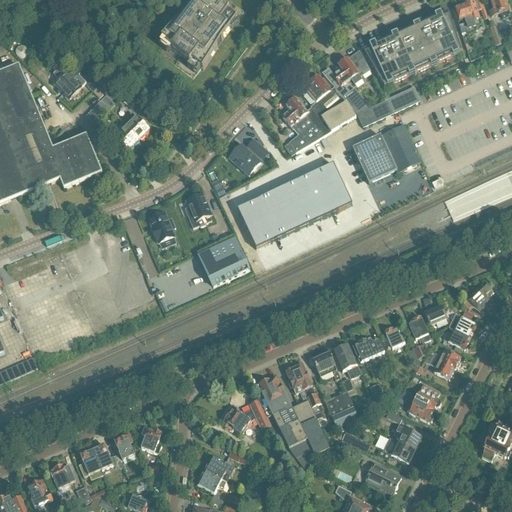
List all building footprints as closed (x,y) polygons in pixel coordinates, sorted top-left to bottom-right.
[(192,64),(203,72),(218,49),(217,49),(221,43),(222,43),(222,42),(231,30),(228,28),(234,20),(228,16),(230,14),(211,0),(210,0),(209,2),(207,0),(201,0),(198,5),(195,3),(186,14),(185,15),(186,16),(181,22),(180,21),(162,41),(162,42),(163,42),(173,49),(171,52),(190,66),(192,64)] [(490,0),(497,19),(502,17),(503,22),(511,19),(510,14),(511,14),(508,8),(505,0),(504,0),(503,0),(490,0)] [(482,1),(474,3),(477,13),(481,11),(485,10),(482,1)] [(462,26),(464,33),(465,35),(469,37),(475,35),(477,32),(476,30),(477,30),(477,29),(482,27),(477,13),(474,3),(465,6),(465,8),(462,9),(461,8),(454,10),(458,24),(465,21),(466,25),(462,26)] [(435,19),(428,22),(445,61),(453,58),(459,56),(459,55),(462,54),(448,13),(441,16),(441,15),(435,18),(435,19)] [(420,26),(419,25),(413,28),(414,29),(413,29),(431,68),(432,68),(437,66),(437,65),(445,61),(428,22),(420,26)] [(495,27),(490,29),(496,47),(501,45),(495,27)] [(413,29),(398,36),(416,75),(431,68),(413,29)] [(415,75),(416,75),(398,36),(397,35),(391,38),(392,39),(384,42),(401,81),(409,78),(410,78),(416,76),(415,75)] [(394,85),(401,81),(384,42),(376,46),(376,45),(370,48),(370,49),(363,52),(385,89),(388,88),(394,86),(394,85)] [(358,118),(372,110),(355,90),(351,94),(347,90),(345,92),(341,88),(352,81),(355,86),(362,81),(361,80),(370,73),(370,74),(371,73),(360,54),(348,61),(347,62),(343,61),(340,63),(340,67),(339,68),(342,72),(334,78),(330,72),(328,72),(323,75),(322,75),(358,118)] [(0,207),(60,182),(48,153),(54,151),(20,68),(0,75),(0,207)] [(61,68),(53,76),(60,82),(55,86),(61,92),(59,93),(63,97),(64,96),(70,101),(82,89),(74,81),(81,74),(61,68)] [(307,114),(308,115),(306,117),(324,139),(358,118),(334,90),(332,92),(329,89),(332,87),(328,83),(326,86),(320,78),(310,87),(305,91),(307,93),(317,105),(311,110),(312,110),(307,114)] [(96,81),(88,89),(100,101),(104,97),(101,94),(104,90),(96,81)] [(372,110),(358,118),(364,130),(398,115),(420,105),(413,90),(386,102),(386,103),(372,110)] [(115,107),(106,98),(102,102),(111,111),(115,107)] [(294,132),(299,137),(289,146),(296,156),(309,148),(324,139),(306,117),(308,115),(307,114),(296,101),(287,109),(291,113),(283,119),(292,129),(294,132)] [(99,104),(95,108),(104,118),(111,111),(102,102),(99,104)] [(104,118),(95,108),(91,113),(100,122),(104,118)] [(86,117),(95,127),(100,122),(91,113),(86,117)] [(140,143),(150,133),(132,115),(122,125),(126,129),(140,143)] [(404,128),(381,138),(353,151),(369,187),(398,174),(399,175),(421,164),(404,128)] [(140,143),(126,129),(116,139),(130,153),(140,143)] [(87,137),(54,151),(48,153),(60,182),(64,192),(103,176),(87,137)] [(247,153),(241,147),(230,161),(243,172),(247,167),(254,173),(261,165),(260,164),(262,162),(263,163),(269,156),(254,143),(248,149),(249,150),(247,153)] [(322,178),(247,215),(261,249),(337,213),(322,178)] [(185,211),(193,231),(200,228),(200,230),(206,227),(205,226),(212,223),(210,218),(212,218),(203,197),(187,203),(189,209),(185,211)] [(165,215),(149,222),(155,235),(154,236),(157,245),(158,244),(159,246),(175,239),(172,232),(176,230),(172,221),(168,222),(165,215)] [(199,257),(213,290),(250,273),(235,240),(199,257)] [(468,314),(474,317),(481,320),(484,315),(481,312),(490,303),(488,302),(495,296),(485,286),(464,307),(469,312),(468,314)] [(425,317),(427,321),(430,329),(448,322),(442,310),(425,317)] [(474,317),(468,314),(465,313),(462,319),(471,323),(474,317)] [(431,342),(421,320),(418,319),(415,320),(414,323),(410,325),(411,328),(410,329),(416,343),(421,341),(423,346),(431,342)] [(460,320),(454,332),(471,341),(473,337),(477,329),(460,320)] [(397,331),(393,332),(391,331),(387,333),(387,335),(385,335),(393,352),(405,347),(402,340),(401,340),(397,331)] [(448,344),(447,344),(465,353),(469,345),(471,341),(454,332),(451,337),(447,335),(444,341),(448,344)] [(359,344),(360,347),(353,349),(361,366),(363,365),(385,355),(379,342),(372,345),(371,341),(367,343),(366,341),(359,344)] [(427,358),(424,348),(414,352),(421,368),(423,366),(427,360),(426,358),(427,358)] [(334,356),(343,376),(347,374),(351,382),(362,377),(359,368),(358,369),(349,349),(334,356)] [(407,355),(412,367),(415,374),(416,375),(421,369),(422,368),(421,368),(414,352),(407,355)] [(442,359),(430,354),(428,358),(455,372),(461,361),(445,353),(442,359)] [(320,378),(322,383),(333,377),(336,384),(341,382),(330,357),(313,364),(320,378)] [(425,365),(436,371),(434,375),(450,383),(455,372),(428,358),(427,360),(423,366),(425,365)] [(33,360),(28,363),(32,374),(38,371),(33,360)] [(32,374),(28,363),(22,365),(27,376),(32,374)] [(17,367),(22,378),(27,376),(22,365),(17,367)] [(11,370),(16,381),(22,378),(17,367),(11,370)] [(295,371),(309,404),(318,423),(323,420),(322,420),(324,419),(322,414),(325,413),(317,396),(316,396),(313,390),(303,367),(295,371)] [(6,372),(11,383),(16,381),(11,370),(6,372)] [(300,395),(304,403),(298,405),(299,408),(309,404),(295,371),(286,375),(296,397),(300,395)] [(0,375),(5,386),(11,383),(6,372),(0,375)] [(289,451),(297,461),(304,471),(309,474),(316,459),(330,452),(317,423),(318,423),(309,404),(299,408),(292,411),(277,379),(253,391),(259,403),(268,420),(273,418),(289,451)] [(342,385),(345,391),(346,390),(348,395),(354,392),(350,382),(342,385)] [(379,387),(370,391),(379,413),(389,409),(379,387)] [(434,414),(436,410),(437,411),(440,409),(441,406),(441,403),(437,401),(440,396),(424,387),(415,404),(434,414)] [(325,405),(334,424),(339,436),(361,426),(359,422),(354,410),(348,395),(346,390),(345,391),(338,394),(339,398),(325,405)] [(401,397),(407,400),(408,400),(411,394),(405,390),(401,397)] [(407,400),(401,397),(397,403),(403,407),(407,400)] [(248,430),(252,424),(256,421),(264,439),(275,434),(268,420),(259,403),(250,408),(251,412),(241,417),(233,412),(229,418),(227,418),(225,421),(226,422),(224,424),(227,426),(225,430),(232,435),(234,433),(241,438),(242,436),(243,437),(248,430)] [(428,426),(428,425),(429,426),(432,424),(434,421),(433,418),(432,417),(434,414),(415,404),(409,416),(428,426)] [(400,427),(403,421),(389,414),(386,420),(400,427)] [(482,460),(492,465),(495,459),(505,463),(506,463),(511,449),(511,422),(509,422),(506,427),(499,424),(496,431),(495,430),(485,453),(482,460)] [(392,433),(400,438),(397,444),(415,453),(422,440),(395,427),(392,433)] [(146,440),(144,443),(137,440),(140,451),(155,456),(159,457),(161,449),(158,447),(162,436),(149,431),(149,432),(145,431),(142,438),(146,440)] [(119,460),(124,470),(126,475),(129,474),(124,463),(136,458),(130,446),(134,444),(131,437),(115,444),(120,456),(119,456),(121,460),(119,460)] [(342,443),(363,453),(365,448),(344,438),(342,443)] [(363,453),(342,443),(342,444),(349,447),(345,456),(358,462),(363,453)] [(388,448),(385,455),(390,458),(408,467),(415,453),(397,444),(395,444),(391,450),(388,448)] [(100,450),(100,451),(93,454),(104,479),(102,473),(114,468),(119,472),(124,470),(119,460),(119,459),(112,462),(106,448),(100,450)] [(85,480),(90,478),(92,484),(104,479),(93,454),(87,457),(86,456),(81,459),(87,472),(83,474),(85,480)] [(229,461),(238,465),(246,468),(249,462),(241,458),(242,458),(232,454),(229,461)] [(207,466),(203,473),(227,485),(231,478),(232,479),(235,473),(229,469),(230,469),(212,460),(209,467),(207,466)] [(55,485),(58,493),(56,494),(58,499),(66,496),(64,491),(71,488),(70,486),(76,483),(69,467),(64,470),(63,468),(55,472),(50,474),(55,485)] [(394,496),(402,480),(374,467),(366,482),(394,496)] [(148,479),(159,478),(158,468),(146,470),(148,479)] [(312,469),(310,476),(317,478),(319,471),(312,469)] [(201,481),(198,488),(214,497),(212,501),(213,502),(211,505),(214,507),(215,506),(222,510),(223,507),(222,507),(224,503),(219,500),(219,499),(215,497),(218,491),(223,493),(227,485),(203,473),(199,480),(201,481)] [(28,490),(33,502),(31,502),(35,511),(49,505),(49,506),(54,503),(50,494),(46,495),(45,493),(48,492),(44,482),(28,490)] [(134,486),(137,494),(148,490),(145,482),(134,486)] [(339,488),(336,495),(343,502),(350,505),(346,511),(371,511),(349,501),(352,495),(339,488)] [(90,498),(85,489),(76,493),(82,508),(89,505),(92,500),(91,498),(90,498)] [(109,489),(91,498),(92,500),(94,504),(100,501),(99,500),(112,494),(109,489)] [(12,502),(10,497),(0,502),(0,511),(27,511),(21,498),(12,502)] [(129,511),(152,511),(149,511),(149,510),(151,506),(133,499),(129,497),(127,502),(124,510),(128,511),(129,511)] [(92,503),(93,504),(88,511),(91,511),(100,511),(102,509),(102,508),(94,504),(92,500),(89,505),(92,503)] [(94,504),(102,508),(102,509),(108,511),(113,511),(116,507),(102,501),(100,501),(94,504)]
